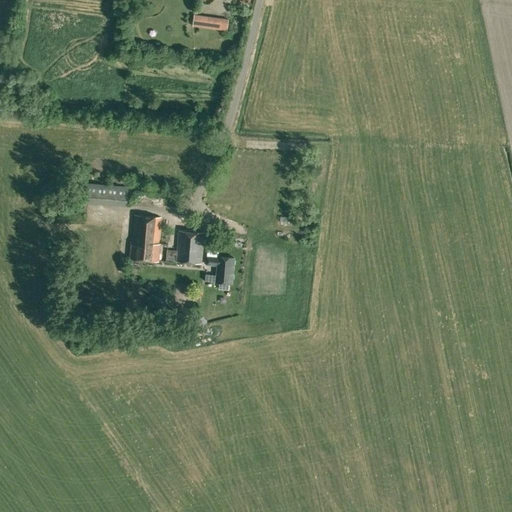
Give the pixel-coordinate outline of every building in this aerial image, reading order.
[(227,30),(229,18),(194,13),(192,25),(227,30)] [(86,203),(127,206),(128,187),(87,183),(86,203)] [(158,243),(161,216),(135,214),(132,241),(131,241),(130,259),(158,261),(160,243),(158,243)] [(81,233),(80,229),(79,227),(78,225),(76,224),(75,223),(71,222),(69,222),(65,223),(62,225),(61,226),(60,229),(59,233),(59,236),(61,239),(62,241),(64,242),(65,243),(69,244),(72,244),(75,243),(78,241),(80,238),(81,235),(81,233)] [(204,231),(179,229),(177,250),(176,261),(202,263),(204,231)] [(177,250),(167,249),(166,261),(176,262),(176,261),(177,250)] [(207,256),(206,264),(233,266),(234,257),(218,256),(218,257),(207,256)] [(233,267),(217,266),(217,275),(206,274),(205,281),(232,283),(233,267)]
